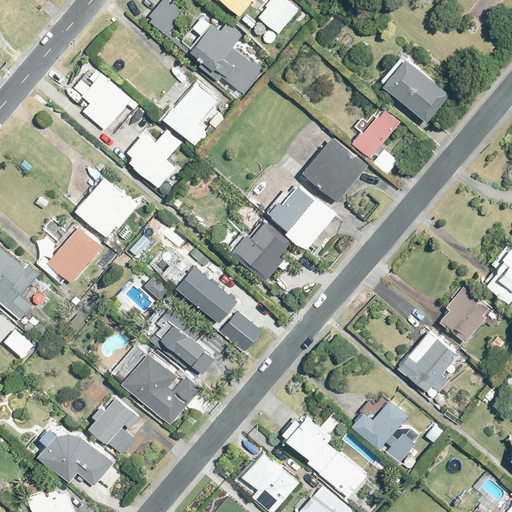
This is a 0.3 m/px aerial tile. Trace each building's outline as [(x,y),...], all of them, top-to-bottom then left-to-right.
[(169,0),(162,0),(149,16),(153,19),(150,22),(162,32),(165,30),(168,33),(185,13),(169,0)] [(221,0),(241,16),(253,2),(255,3),(257,0),(221,0)] [(291,19),(298,11),(285,0),(271,0),(267,6),(268,7),(260,17),(279,33),(286,24),(288,26),(292,20),(291,19)] [(209,6),(205,11),(210,16),(214,11),(209,6)] [(243,19),(252,27),(255,24),(245,16),(243,19)] [(194,28),(202,35),(190,48),(205,61),(201,66),(218,80),(222,76),(243,94),(263,70),(254,61),(252,63),(233,47),(242,36),(227,23),(222,31),(213,24),(212,26),(203,18),(194,28)] [(380,82),(385,85),(383,87),(427,122),(450,94),(406,59),(404,61),(399,58),(380,82)] [(131,94),(100,68),(88,81),(80,74),(72,83),(82,91),(81,91),(90,98),(82,108),(103,126),(131,94)] [(218,101),(212,96),(213,95),(196,81),(164,119),(196,146),(207,133),(198,125),(218,101)] [(352,143),(371,158),(401,122),(386,109),(380,117),(378,115),(377,116),(374,114),(368,121),(363,117),(355,126),(362,132),(352,143)] [(218,113),(209,122),(218,130),(226,121),(218,113)] [(130,163),(159,188),(167,179),(157,170),(182,143),(167,130),(156,143),(145,133),(127,152),(134,157),(132,159),(133,160),(130,163)] [(334,137),(303,173),(338,202),(368,166),(334,137)] [(90,190),(93,192),(76,211),(107,236),(116,226),(118,228),(138,205),(106,177),(104,178),(102,176),(90,190)] [(266,210),(273,216),(272,217),(305,245),(331,214),(298,186),(297,187),(294,185),(287,193),(283,190),(266,210)] [(227,195),(236,202),(241,196),(232,188),(227,195)] [(37,201),(45,207),(49,201),(41,196),(37,201)] [(243,208),(250,214),(255,208),(248,202),(243,208)] [(252,238),(248,234),(231,253),(266,282),(284,261),(279,257),(292,242),(268,221),(266,223),(265,222),(252,238)] [(128,225),(119,234),(126,240),(134,231),(128,225)] [(47,263),(59,273),(71,283),(90,263),(91,264),(99,255),(97,254),(103,246),(79,227),(49,260),(47,263)] [(227,237),(222,243),(229,250),(235,243),(227,237)] [(107,243),(117,252),(122,247),(112,238),(107,243)] [(20,296),(40,274),(27,263),(25,267),(0,246),(0,303),(19,320),(31,305),(20,296)] [(492,266),(495,268),(490,275),(494,278),(488,286),(510,304),(511,301),(511,248),(508,246),(492,266)] [(47,263),(49,260),(44,256),(38,264),(55,278),(59,273),(47,263)] [(194,267),(177,289),(219,323),(237,302),(194,267)] [(168,289),(154,276),(145,286),(159,300),(168,289)] [(448,307),(451,309),(441,322),(466,343),(486,318),(483,316),(490,307),(478,297),(479,295),(467,284),(462,290),(460,288),(452,298),(454,299),(448,307)] [(104,302),(94,291),(82,302),(91,313),(104,302)] [(76,296),(72,301),(76,305),(80,300),(76,296)] [(161,326),(150,340),(188,372),(193,366),(203,374),(227,345),(207,329),(199,339),(194,335),(197,330),(170,308),(157,323),(161,326)] [(239,312),(222,331),(245,350),(261,331),(239,312)] [(34,316),(30,320),(35,325),(38,320),(34,316)] [(77,316),(69,324),(74,330),(83,321),(77,316)] [(17,330),(10,339),(26,353),(33,344),(17,330)] [(428,332),(398,368),(427,392),(431,387),(438,392),(448,381),(442,376),(458,356),(428,332)] [(498,337),(492,344),(498,349),(504,343),(498,337)] [(121,385),(171,425),(201,388),(186,375),(173,392),(169,388),(178,377),(149,353),(146,356),(134,345),(110,373),(122,383),(121,385)] [(497,385),(486,395),(491,400),(501,389),(497,385)] [(383,434),(389,428),(406,407),(387,390),(369,410),(361,402),(348,417),(376,442),(383,434)] [(92,417),(96,421),(89,430),(107,445),(108,444),(122,456),(136,440),(122,428),(125,425),(129,428),(139,418),(116,398),(105,411),(101,408),(92,417)] [(408,404),(414,410),(419,404),(412,399),(408,404)] [(326,425),(300,402),(294,409),(291,407),(278,423),(282,427),(277,433),(283,438),(287,432),(309,451),(305,456),(346,491),(364,470),(321,433),(326,425)] [(442,427),(433,420),(424,432),(433,439),(442,427)] [(404,429),(401,426),(382,448),(396,460),(415,439),(412,437),(418,430),(409,423),(404,429)] [(389,428),(383,434),(388,438),(393,432),(389,428)] [(40,441),(47,447),(37,458),(69,483),(77,473),(94,486),(113,463),(81,438),(69,434),(56,436),(50,430),(40,441)] [(270,508),(298,475),(260,443),(238,469),(256,484),(250,490),(270,508)] [(398,472),(393,478),(397,481),(402,476),(398,472)] [(321,482),(315,489),(338,509),(335,511),(348,511),(352,508),(321,482)] [(335,511),(338,509),(315,489),(311,486),(288,511),(335,511)] [(44,492),(27,498),(32,511),(71,511),(66,496),(48,503),(44,492)]
